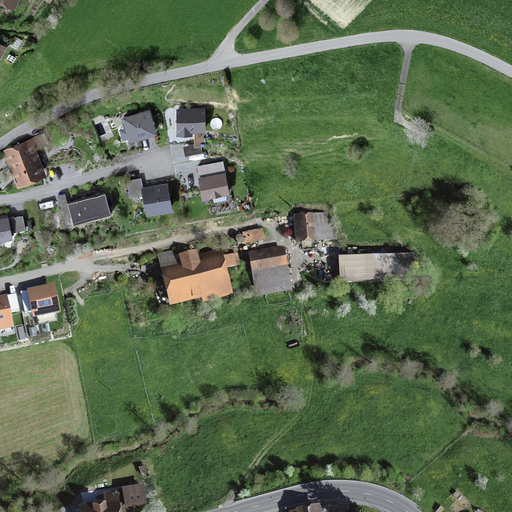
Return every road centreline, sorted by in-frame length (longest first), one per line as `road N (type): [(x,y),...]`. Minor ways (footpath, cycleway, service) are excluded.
road 1 (unclassified): [(511,71),(405,29),(152,77),(74,101),(0,139)]
road 2 (residential): [(0,282),(258,222)]
road 3 (secondary): [(408,511),(345,490),(233,511)]
road 4 (residential): [(0,201),(166,154)]
